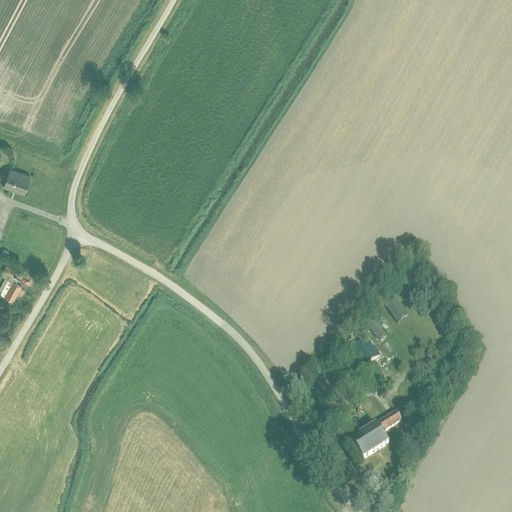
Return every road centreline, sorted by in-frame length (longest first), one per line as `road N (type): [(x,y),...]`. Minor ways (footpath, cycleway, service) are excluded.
road 1 (unclassified): [(367,511),(331,480),(235,336),(164,281),(76,234)]
road 2 (unclassified): [(76,234),(76,178),(172,0)]
road 3 (unclassified): [(0,371),(76,234)]
